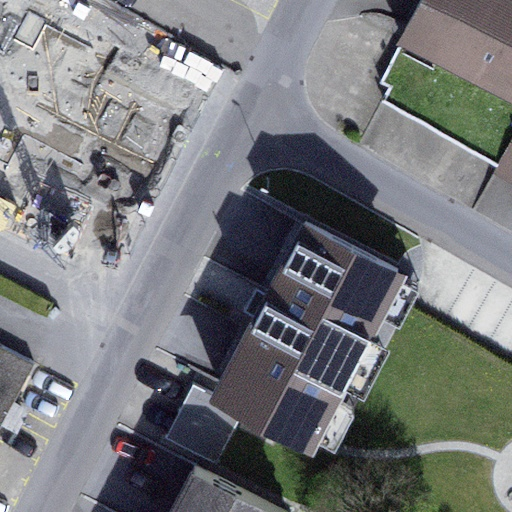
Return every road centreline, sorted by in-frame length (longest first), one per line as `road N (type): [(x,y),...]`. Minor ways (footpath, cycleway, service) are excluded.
road 1 (residential): [(252,113),(45,511)]
road 2 (residential): [(511,265),(252,113)]
road 3 (residential): [(312,0),(252,113)]
